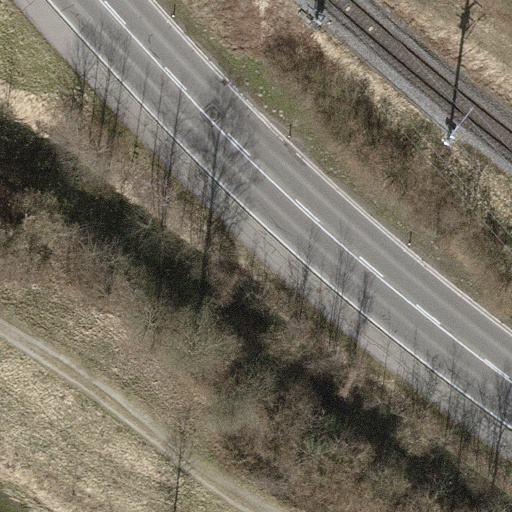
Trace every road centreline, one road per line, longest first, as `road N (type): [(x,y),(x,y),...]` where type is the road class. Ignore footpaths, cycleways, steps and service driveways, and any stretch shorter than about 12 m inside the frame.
road 1 (primary): [(511,383),(368,269),(99,0)]
road 2 (track): [(273,511),(0,325)]
